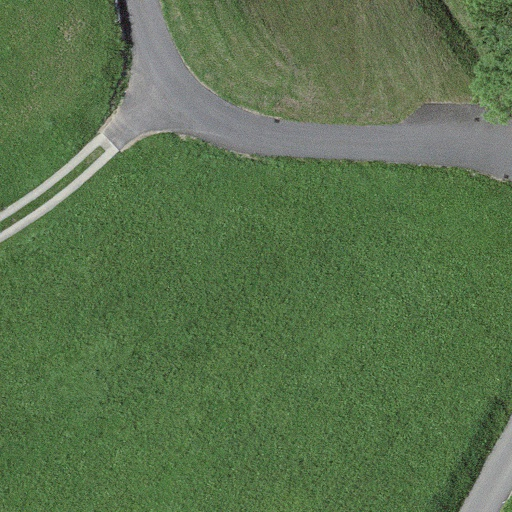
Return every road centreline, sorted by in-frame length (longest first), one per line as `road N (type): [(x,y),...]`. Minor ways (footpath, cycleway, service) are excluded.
road 1 (unclassified): [(511,151),(242,132),(209,120),(176,95),(139,0)]
road 2 (track): [(176,95),(0,226)]
